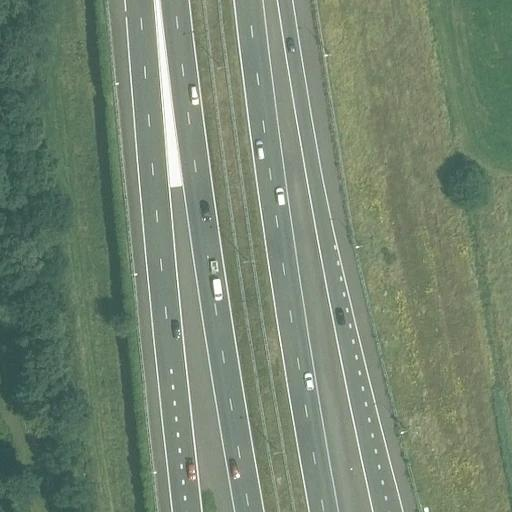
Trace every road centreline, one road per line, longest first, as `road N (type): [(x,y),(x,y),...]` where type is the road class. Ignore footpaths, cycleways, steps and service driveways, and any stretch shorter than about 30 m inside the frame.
road 1 (motorway): [(382,511),(332,286),(283,0)]
road 2 (motorway): [(325,511),(245,0)]
road 3 (motorway): [(178,0),(216,349),(249,511)]
road 4 (motorway): [(147,0),(147,103),(188,511)]
